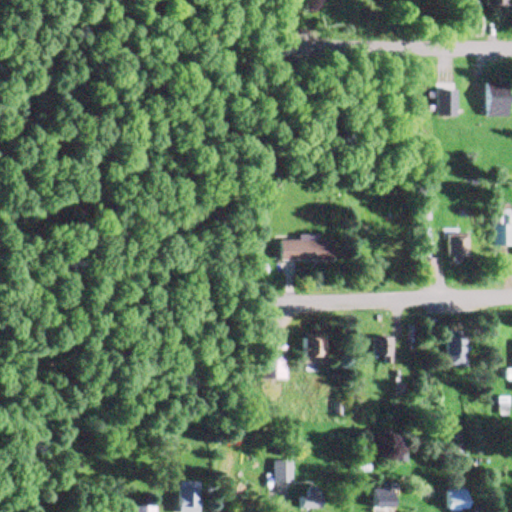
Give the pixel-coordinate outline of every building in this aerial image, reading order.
[(500,0),(481,0),(481,8),(500,8),(500,0)] [(477,118),(499,118),(499,82),(477,82),(477,118)] [(505,225),(491,225),(491,247),(505,247),(505,225)] [(434,235),(434,259),(455,259),(455,235),(434,235)] [(272,261),(324,261),(324,239),(291,239),(291,240),(272,240),(272,261)] [(425,277),(425,260),(411,260),(411,277),(425,277)] [(437,368),(457,368),(457,337),(437,337),(437,368)] [(291,339),(291,365),(316,365),(316,339),(291,339)] [(384,359),(384,339),(363,339),(363,359),(384,359)] [(509,395),(511,395),(511,343),(510,343),(510,371),(499,371),(499,383),(510,383),(509,395)] [(167,450),(168,436),(153,436),(152,449),(167,450)] [(390,464),(399,463),(397,450),(388,451),(390,464)] [(191,511),(192,483),(170,483),(169,511),(191,511)] [(248,486),(227,485),(226,511),(247,511),(248,486)] [(384,509),(384,487),(363,487),(363,509),(384,509)] [(298,499),(288,499),(288,511),(311,511),(311,489),(298,489),(298,499)] [(458,492),(437,492),(437,511),(458,511),(458,492)]
